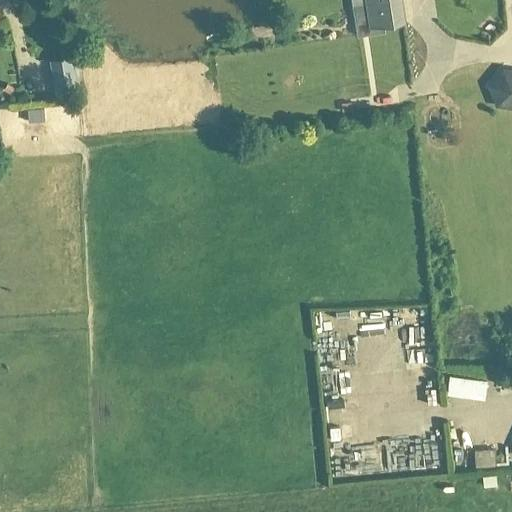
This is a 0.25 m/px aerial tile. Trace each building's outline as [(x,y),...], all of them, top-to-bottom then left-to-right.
[(365,0),(366,3),(352,5),(356,38),(386,34),(384,25),(404,22),(401,0),(365,0)] [(311,45),(230,54),(235,106),(265,103),(266,111),(392,98),(391,86),(404,84),(401,59),(370,63),(314,69),(311,45)] [(79,96),(74,69),(50,74),(55,100),(79,96)] [(488,88),(496,108),(511,110),(511,72),(502,71),(488,88)] [(66,119),(64,107),(46,109),(48,121),(66,119)] [(43,108),(14,110),(14,122),(43,121),(43,108)] [(424,139),(424,151),(446,151),(446,139),(424,139)] [(54,155),(54,144),(29,145),(30,157),(54,155)] [(330,350),(311,353),(313,362),(331,359),(330,350)] [(429,399),(430,374),(417,373),(416,398),(429,399)] [(447,394),(483,399),(486,382),(449,377),(447,394)] [(406,465),(417,466),(418,441),(407,441),(406,465)]
